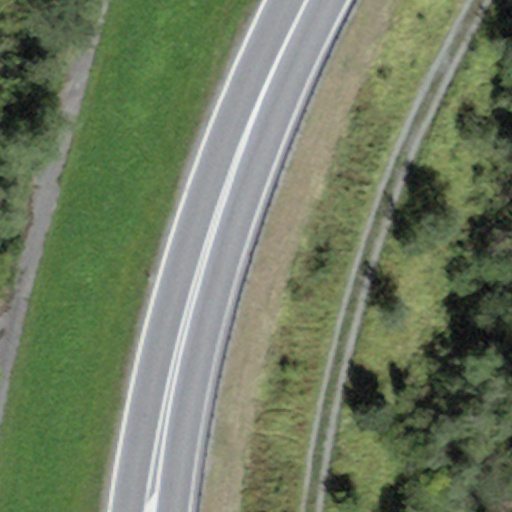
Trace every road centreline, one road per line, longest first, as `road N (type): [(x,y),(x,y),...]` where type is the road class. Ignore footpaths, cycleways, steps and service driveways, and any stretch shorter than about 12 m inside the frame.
road 1 (track): [(312,511),(329,377),(406,136),(468,0)]
road 2 (primary): [(306,0),(210,229),(148,511)]
road 3 (track): [(84,0),(0,318)]
